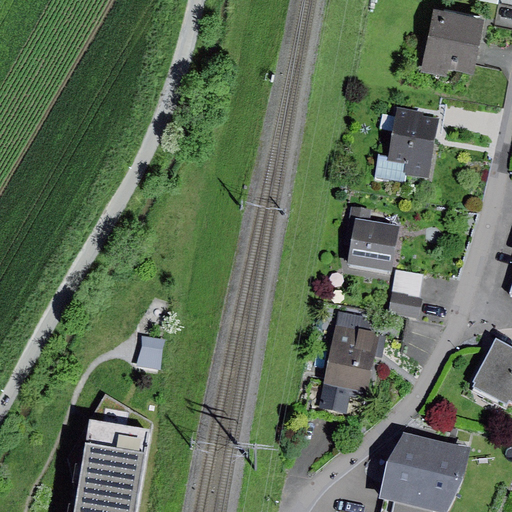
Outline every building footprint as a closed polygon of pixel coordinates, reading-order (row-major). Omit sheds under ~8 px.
[(485,13),(434,3),(421,69),(447,74),(449,64),(474,69),(485,13)] [(424,113),(398,109),(389,163),(378,161),(375,179),(405,183),(406,178),(430,182),(436,140),(440,120),(423,117),(424,113)] [(371,212),(352,208),(345,246),(351,247),(347,266),(390,273),(398,230),(369,224),(371,212)] [(397,271),(393,293),(420,298),(424,276),(397,271)] [(393,293),(389,314),(419,320),(423,298),(420,298),(393,293)] [(366,318),(339,312),(319,411),(349,417),(353,395),(370,398),(378,359),(383,360),(383,357),(388,337),(375,334),(366,318)] [(165,340),(142,337),(138,366),(161,369),(165,340)] [(511,348),(496,341),(474,384),(476,385),(474,389),(508,407),(509,403),(511,404),(511,348)] [(91,421),(69,458),(73,489),(71,507),(67,511),(137,511),(153,424),(106,396),(91,421)] [(471,450),(405,435),(387,465),(379,501),(385,502),(428,511),(449,511),(464,482),(471,450)] [(428,511),(385,502),(381,511),(428,511)]
